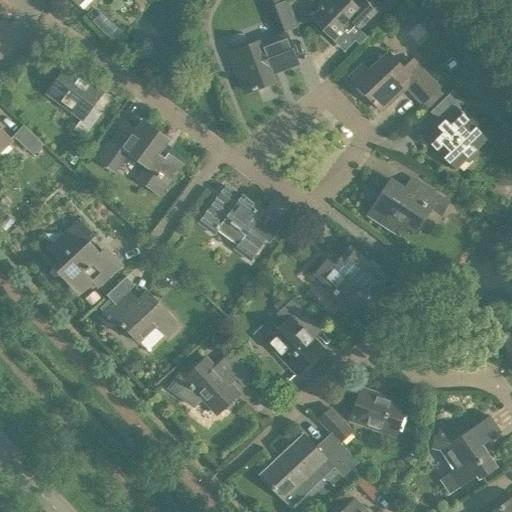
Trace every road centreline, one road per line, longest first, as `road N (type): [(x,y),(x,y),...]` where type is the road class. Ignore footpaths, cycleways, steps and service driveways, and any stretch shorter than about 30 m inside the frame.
road 1 (residential): [(231,158),(331,90),(372,131),(308,199)]
road 2 (residential): [(354,349),(417,280),(308,199)]
road 3 (residential): [(223,152),(40,19)]
road 4 (residential): [(209,486),(354,349)]
road 5 (residential): [(511,397),(487,374),(409,373),(354,349)]
